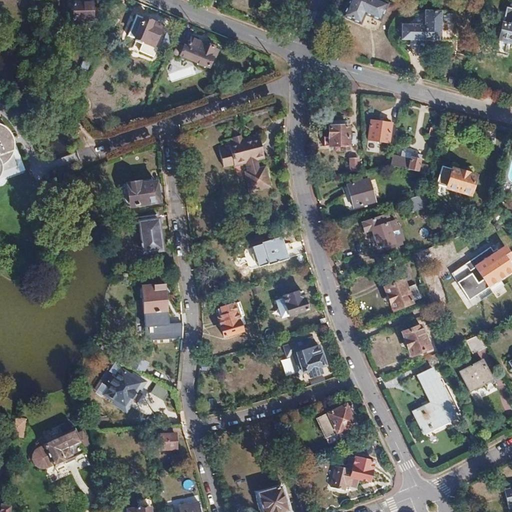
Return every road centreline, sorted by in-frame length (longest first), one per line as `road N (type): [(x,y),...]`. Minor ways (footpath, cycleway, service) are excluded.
road 1 (residential): [(419,494),(331,297),(299,176),(299,83)]
road 2 (residential): [(75,160),(299,83)]
road 3 (tertiary): [(511,114),(303,56)]
road 4 (tertiary): [(303,56),(164,0)]
